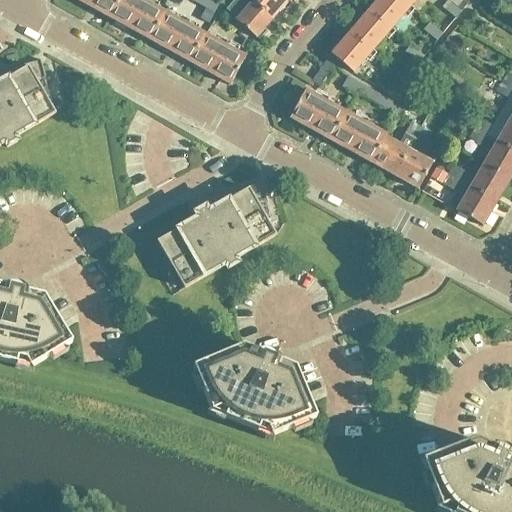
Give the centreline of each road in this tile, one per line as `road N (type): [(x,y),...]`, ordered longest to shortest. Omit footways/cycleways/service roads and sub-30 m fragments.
road 1 (residential): [(494,276),(241,135)]
road 2 (residential): [(241,135),(20,12)]
road 3 (residential): [(241,135),(282,59),(334,0)]
